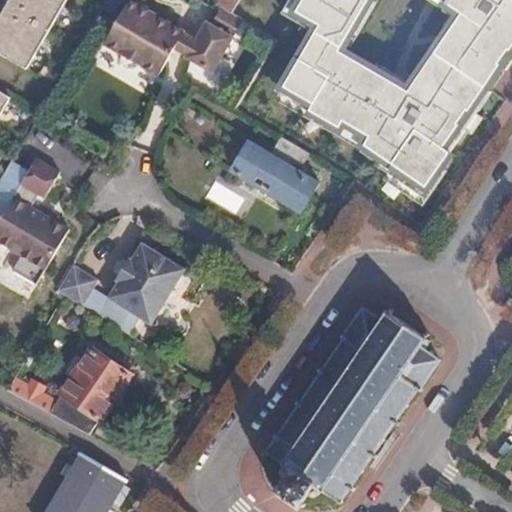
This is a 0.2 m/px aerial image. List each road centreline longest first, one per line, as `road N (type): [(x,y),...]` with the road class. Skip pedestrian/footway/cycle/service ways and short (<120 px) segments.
road 1 (residential): [(328,299),(222,459),(219,491),(229,511)]
road 2 (residential): [(328,299),(130,187)]
road 3 (residential): [(416,457),(475,356),(469,325),(433,294)]
road 4 (residential): [(433,294),(511,177)]
road 5 (residential): [(433,294),(378,267),(352,273),(328,299)]
